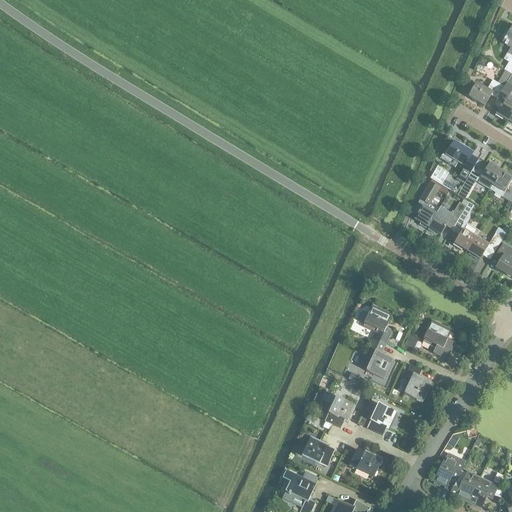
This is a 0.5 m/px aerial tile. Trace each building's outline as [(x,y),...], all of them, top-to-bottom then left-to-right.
[(504,71),(511,75),(511,74),(511,28),(509,34),(506,32),(503,37),(506,39),(502,44),(511,49),(511,51),(509,56),(507,54),(504,61),(508,63),(504,71)] [(491,96),(497,100),(504,88),(507,83),(511,75),(504,71),(497,83),(492,81),(487,90),(476,84),(468,97),(484,107),(491,96)] [(511,86),(507,83),(504,88),(497,100),(503,104),(499,111),(498,111),(495,116),(502,120),(503,118),(508,122),(511,115),(511,98),(509,96),(511,90),(511,86)] [(464,184),(468,178),(474,167),(467,163),(473,154),(454,143),(448,152),(447,152),(442,157),(455,169),(458,163),(465,167),(457,180),(464,184)] [(468,178),(490,191),(501,172),(496,168),(497,167),(491,163),(490,165),(489,164),(484,173),(474,167),(468,178)] [(437,166),(430,179),(432,180),(442,186),(443,184),(443,183),(449,173),(437,166)] [(508,202),(511,204),(511,202),(511,189),(508,187),(511,180),(511,178),(501,172),(490,191),(508,202)] [(427,209),(438,191),(447,196),(450,191),(442,186),(432,180),(413,211),(418,214),(415,220),(420,224),(419,226),(425,229),(426,227),(428,228),(436,214),(427,209)] [(460,192),(457,196),(464,200),(467,196),(460,192)] [(455,226),(461,217),(452,212),(451,214),(440,207),(436,214),(428,228),(429,229),(428,231),(434,234),(435,232),(441,236),(449,222),(455,226)] [(479,232),(467,224),(470,219),(462,214),(461,217),(455,226),(452,230),(460,235),(458,238),(456,239),(453,244),(453,246),(461,251),(463,249),(467,252),(476,238),(479,232)] [(476,238),(467,252),(469,253),(468,255),(473,258),(475,256),(480,260),(486,250),(494,255),(496,251),(506,234),(498,229),(488,246),(476,238)] [(501,260),(495,269),(511,279),(511,278),(511,249),(503,245),(496,257),(501,260)] [(376,333),(373,340),(386,346),(392,331),(386,328),(392,316),(372,306),(368,315),(362,312),(357,322),(365,325),(364,328),(376,333)] [(433,354),(447,361),(453,347),(446,344),(451,331),(432,322),(423,340),(424,340),(423,343),(435,349),(433,354)] [(410,336),(404,349),(411,352),(417,340),(410,336)] [(386,346),(373,340),(366,356),(370,358),(364,370),(367,371),(366,372),(384,380),(393,360),(382,355),(386,346)] [(419,377),(421,371),(410,366),(404,379),(410,381),(404,395),(422,403),(431,383),(419,377)] [(351,374),(348,380),(355,383),(358,377),(351,374)] [(325,422),(328,424),(326,428),(333,431),(335,427),(341,429),(344,422),(342,421),(344,417),(349,420),(355,407),(336,398),(325,422)] [(367,429),(382,437),(386,429),(384,428),(386,425),(391,427),(397,414),(378,405),(367,429)] [(324,444),(311,438),(302,457),(326,468),(334,452),(326,449),(325,450),(322,449),(324,444)] [(349,467),(374,478),(382,459),(369,453),(367,458),(364,456),(364,455),(356,451),(349,467)] [(446,458),(445,458),(433,482),(434,483),(433,485),(439,487),(440,485),(446,488),(452,476),(457,479),(465,463),(448,455),(446,458)] [(286,493),(283,499),(291,503),(297,506),(302,508),(300,511),(311,511),(315,505),(309,501),(316,485),(319,479),(306,473),(303,479),(293,475),(287,472),(283,479),(290,482),(285,493),(286,493)] [(461,500),(468,503),(479,479),(467,473),(461,485),(456,482),(450,495),(455,498),(457,494),(463,497),(461,500)] [(479,479),(468,503),(480,509),(486,497),(492,500),(497,487),(492,485),(490,488),(484,485),(486,482),(479,479)] [(328,497),(326,502),(331,505),(334,506),(331,511),(366,511),(369,507),(356,501),(353,508),(337,501),(328,497)]
